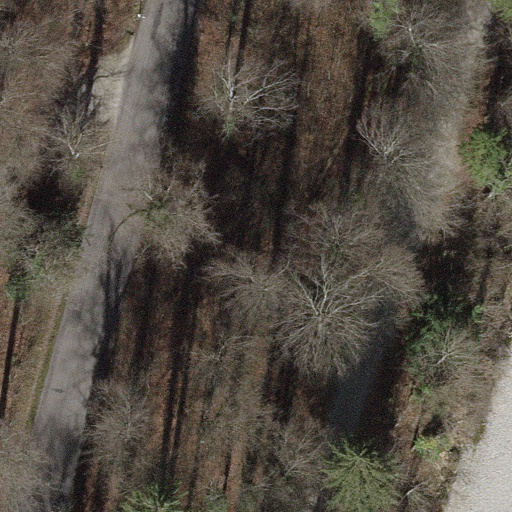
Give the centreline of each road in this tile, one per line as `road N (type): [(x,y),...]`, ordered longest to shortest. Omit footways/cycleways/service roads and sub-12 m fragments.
road 1 (track): [(489,0),(320,511)]
road 2 (tertiary): [(40,511),(175,0)]
road 3 (track): [(162,46),(0,189)]
